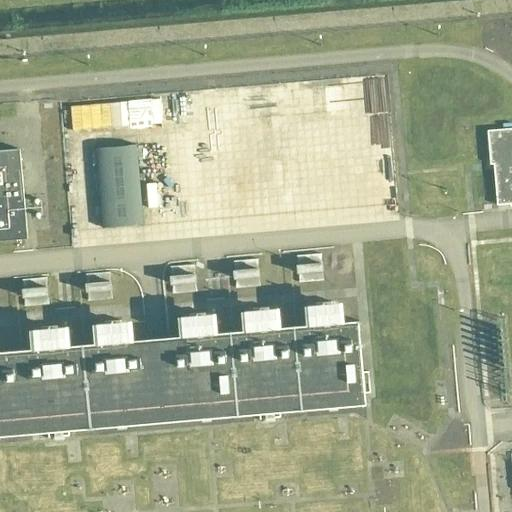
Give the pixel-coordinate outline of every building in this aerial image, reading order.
[(389,111),(389,89),(372,89),(372,111),(389,111)] [(240,116),(240,93),(226,93),(226,116),(240,116)] [(511,127),(487,130),(490,164),(494,164),(497,205),(511,204),(511,206),(511,205),(511,127)] [(0,240),(27,238),(20,149),(0,150),(0,240)] [(148,149),(107,152),(112,236),(153,233),(148,149)] [(405,223),(405,208),(369,210),(370,224),(405,223)] [(299,260),(299,264),(321,262),(320,255),(298,256),(299,260)] [(236,265),(236,270),(258,268),(258,260),(234,262),(236,265)] [(321,262),(299,264),(297,265),(297,273),(324,272),(323,262),(321,262)] [(173,276),(195,273),(194,265),(171,267),(173,272),(173,276)] [(258,268),(236,270),(234,270),(234,278),(261,277),(260,268),(258,268)] [(195,273),(173,276),(170,276),(170,284),(197,282),(197,273),(195,273)] [(299,279),(301,303),(337,301),(335,277),(299,279)] [(25,285),(24,289),(47,286),(46,278),(23,280),(25,285)] [(111,282),(84,284),(85,293),(112,291),(111,282)] [(47,286),(24,289),(22,289),(23,297),(50,296),(49,286),(47,286)] [(240,287),(241,309),(275,308),(274,286),(240,287)] [(304,305),(306,325),(344,322),(343,302),(304,305)] [(241,311),(243,331),(281,327),(280,307),(241,311)] [(178,316),(180,336),(218,333),(216,313),(178,316)] [(0,351),(0,436),(367,404),(361,320),(344,322),(306,325),(281,327),(243,331),(218,333),(180,336),(134,340),(94,343),(71,345),(31,349),(0,351)] [(94,343),(134,340),(133,321),(92,324),(94,343)] [(31,349),(71,345),(69,326),(29,330),(31,349)]
